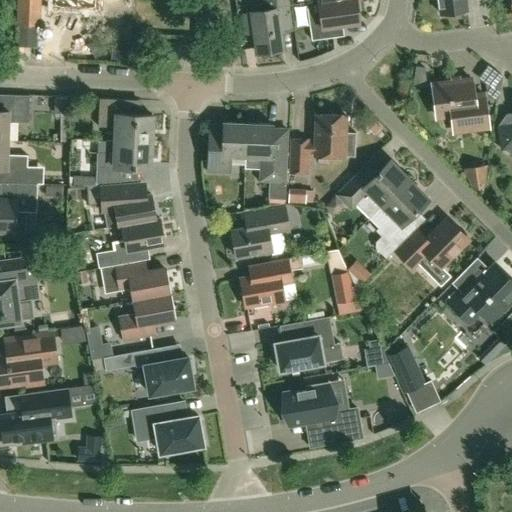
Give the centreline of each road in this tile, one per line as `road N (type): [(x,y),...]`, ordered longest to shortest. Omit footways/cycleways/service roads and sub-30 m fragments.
road 1 (residential): [(250,511),(184,177),(188,86)]
road 2 (residential): [(511,418),(468,449),(391,484),(258,511)]
road 3 (residential): [(511,239),(340,67)]
road 4 (residential): [(188,86),(0,75)]
road 5 (residential): [(340,67),(287,84),(188,86)]
road 6 (residential): [(511,66),(467,39),(427,45),(386,30)]
